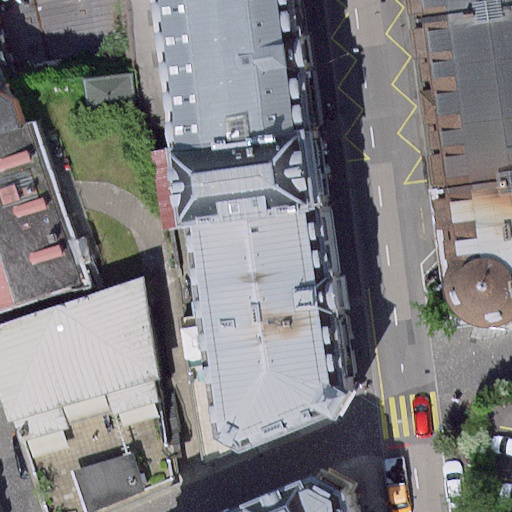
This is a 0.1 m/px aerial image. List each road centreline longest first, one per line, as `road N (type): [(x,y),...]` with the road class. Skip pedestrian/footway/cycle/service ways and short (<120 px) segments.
road 1 (residential): [(412,412),(356,0)]
road 2 (residential): [(412,412),(194,511)]
